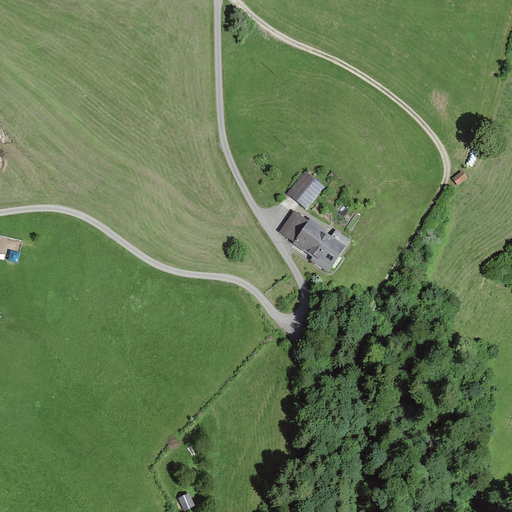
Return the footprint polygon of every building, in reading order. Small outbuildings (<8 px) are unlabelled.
[(467,178),(462,171),(452,178),(457,185),(467,178)] [(305,174),(287,196),(306,212),(324,190),(305,174)] [(295,216),(281,234),(330,272),(350,246),(334,234),(328,242),(295,216)] [(0,247),(21,253),(26,237),(1,230),(0,234),(0,247)] [(180,489),(185,503),(197,499),(192,485),(180,489)]
